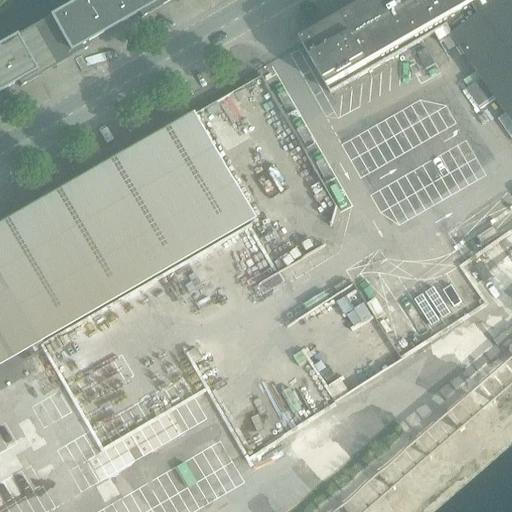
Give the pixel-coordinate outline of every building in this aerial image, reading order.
[(86,43),(112,28),(96,0),(79,0),(32,27),(55,67),(89,48),(86,43)] [(96,0),(112,28),(137,13),(140,18),(172,0),(96,0)] [(452,37),(505,0),(374,0),(326,28),(301,43),(330,94),(434,35),(440,44),(452,37)] [(511,0),(505,0),(452,37),(482,79),(466,91),(476,105),(493,94),(511,121),(511,0)] [(55,67),(32,27),(0,45),(0,91),(17,82),(20,87),(55,67)] [(435,65),(426,49),(417,54),(426,70),(435,65)] [(190,117),(0,225),(0,367),(40,345),(246,226),(251,223),(190,117)]
